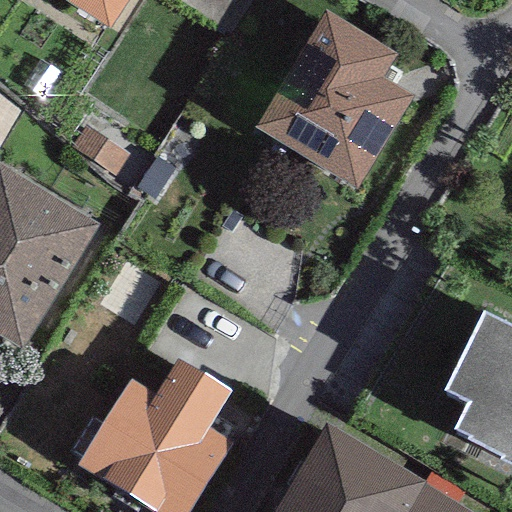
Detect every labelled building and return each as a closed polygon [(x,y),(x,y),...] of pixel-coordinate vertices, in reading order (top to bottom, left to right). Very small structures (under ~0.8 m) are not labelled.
[(117,0),(72,0),(104,21),(117,0)] [(395,51),(325,8),(256,121),(358,183),(415,90),(383,70),(395,51)] [(98,220),(0,159),(0,329),(21,343),(98,220)] [(511,318),(484,305),(445,384),(467,394),(453,424),(511,452),(511,318)] [(230,389),(177,356),(156,389),(132,374),(76,462),(154,511),(186,511),(232,440),(207,425),(230,389)] [(473,511),(327,420),(269,511),(473,511)]
